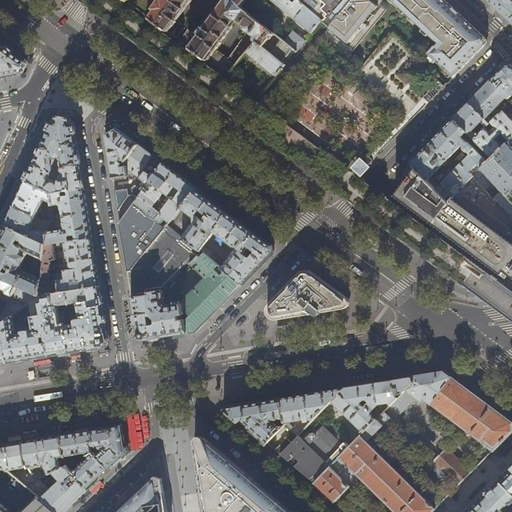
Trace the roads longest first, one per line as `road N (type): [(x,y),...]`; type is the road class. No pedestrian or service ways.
road 1 (residential): [(131,96),(102,108),(89,126),(130,384)]
road 2 (residential): [(507,41),(316,234)]
road 3 (secondary): [(184,374),(445,329)]
road 4 (secondary): [(316,234),(131,96)]
road 5 (residential): [(184,374),(316,234)]
road 6 (residential): [(312,511),(194,409),(184,374)]
road 7 (secondary): [(445,329),(316,234)]
road 8 (residential): [(91,511),(153,452),(150,380)]
road 9 (secondary): [(0,407),(130,384)]
